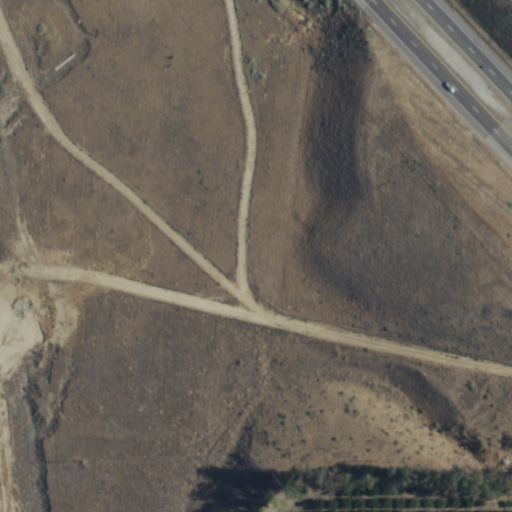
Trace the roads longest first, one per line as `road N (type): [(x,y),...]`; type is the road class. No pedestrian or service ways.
road 1 (track): [(489,511),(489,472),(511,427),(469,362),(312,331),(229,357),(167,399),(0,407)]
road 2 (motorway): [(364,0),(511,156)]
road 3 (motorway): [(511,87),(428,0)]
